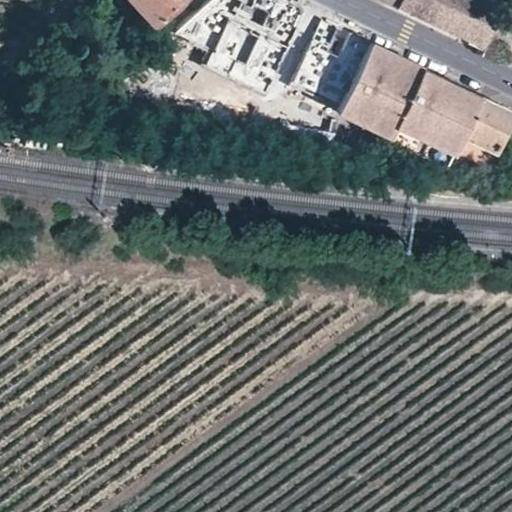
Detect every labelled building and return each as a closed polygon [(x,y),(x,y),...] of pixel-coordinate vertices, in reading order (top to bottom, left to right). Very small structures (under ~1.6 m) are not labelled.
[(175,0),(132,0),(152,22),(175,0)] [(267,78),(298,12),(295,6),(282,0),(203,0),(169,31),(267,78)] [(500,0),(395,0),(392,5),(481,47),(483,42),(489,28),(502,0),(500,0)] [(511,5),(502,0),(489,28),(511,38),(511,5)] [(456,81),(324,18),(317,20),(288,87),(305,95),(313,76),(327,82),(319,101),(389,136),(395,125),(452,152),(460,134),(480,93),(456,81)] [(489,28),(483,42),(505,51),(511,38),(489,28)] [(51,68),(38,55),(17,75),(31,89),(51,68)] [(511,112),(511,108),(480,93),(460,134),(494,150),(511,112)] [(395,125),(389,136),(387,138),(444,166),(452,152),(395,125)] [(485,168),(494,150),(460,134),(452,152),(485,168)]
